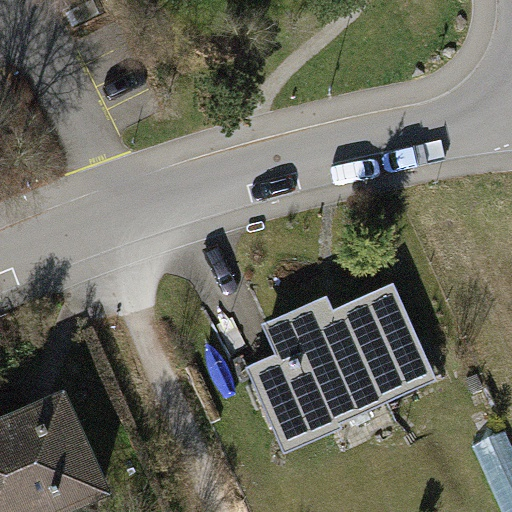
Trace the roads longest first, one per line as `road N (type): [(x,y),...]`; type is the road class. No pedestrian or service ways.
road 1 (residential): [(511,112),(278,165),(98,220),(0,262)]
road 2 (track): [(223,511),(98,220)]
